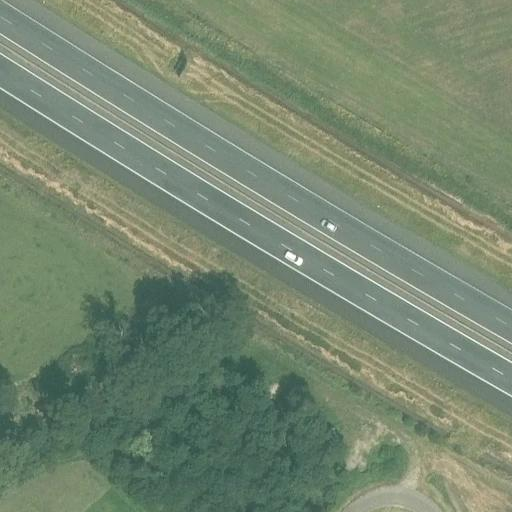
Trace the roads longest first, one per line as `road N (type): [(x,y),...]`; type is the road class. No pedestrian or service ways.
road 1 (motorway): [(511,328),(366,248),(0,20)]
road 2 (motorway): [(0,75),(511,379)]
